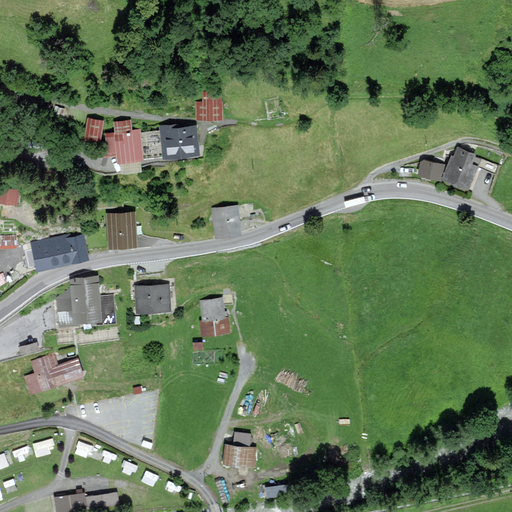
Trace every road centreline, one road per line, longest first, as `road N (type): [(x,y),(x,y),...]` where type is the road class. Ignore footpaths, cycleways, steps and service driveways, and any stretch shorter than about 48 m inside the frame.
road 1 (secondary): [(0,311),(66,271),(254,236),(376,191),(425,192),(511,224)]
road 2 (track): [(238,121),(71,105),(0,74)]
road 3 (unclassified): [(214,511),(182,474),(67,419),(0,430)]
road 4 (track): [(511,151),(453,143),(381,168),(364,183),(366,193)]
road 5 (track): [(235,342),(243,372),(212,459),(193,481)]
road 6 (residential): [(139,159),(111,165),(0,152)]
